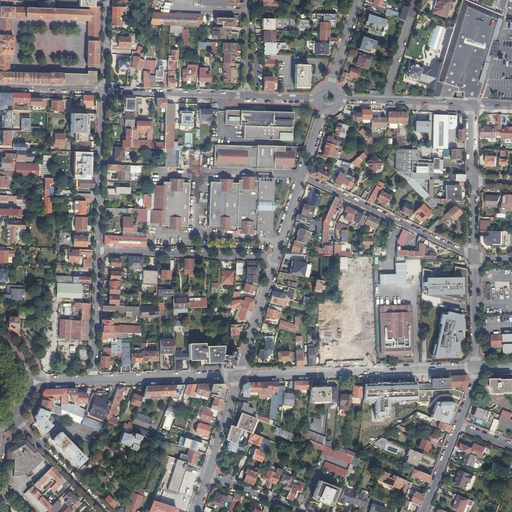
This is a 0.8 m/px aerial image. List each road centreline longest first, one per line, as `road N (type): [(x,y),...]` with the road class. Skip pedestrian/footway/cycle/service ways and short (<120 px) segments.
road 1 (tertiary): [(475,367),(238,375)]
road 2 (residential): [(301,175),(474,257)]
road 3 (residential): [(98,250),(275,257)]
road 4 (residential): [(98,250),(102,91)]
road 5 (tertiary): [(238,375),(94,380)]
road 6 (residential): [(245,96),(102,91)]
road 7 (residential): [(14,417),(107,511)]
road 8 (residential): [(94,380),(98,250)]
road 9 (residential): [(238,375),(275,257)]
